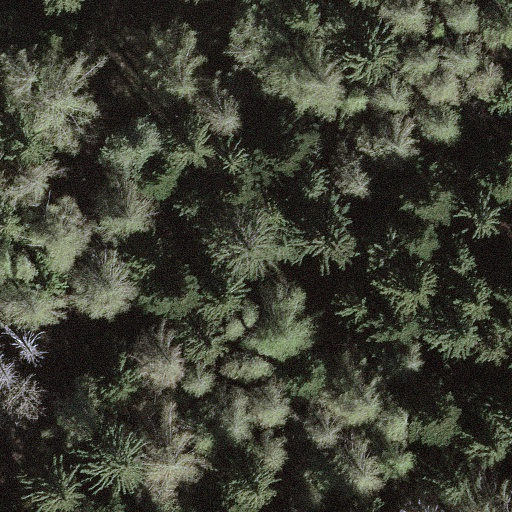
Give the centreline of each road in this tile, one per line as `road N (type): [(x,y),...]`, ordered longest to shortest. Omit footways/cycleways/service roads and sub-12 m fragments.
road 1 (track): [(0,481),(89,293),(93,216),(151,0)]
road 2 (track): [(511,421),(427,511)]
